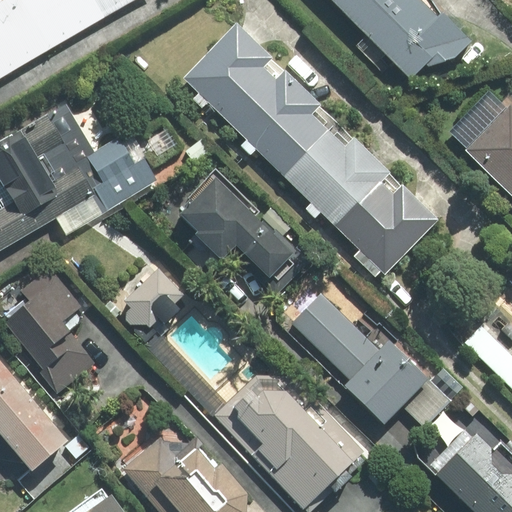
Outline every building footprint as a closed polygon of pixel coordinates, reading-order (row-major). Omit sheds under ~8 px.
[(0,0),(0,71),(120,0),(0,0)] [(321,0),(409,82),(421,69),(448,66),(468,43),(456,35),(459,30),(438,15),(427,0),(321,0)] [(245,159),(254,150),(359,252),(351,260),(376,284),(434,224),(397,188),(389,196),(379,186),(387,177),(333,125),(324,135),(309,120),(318,111),(280,75),(270,85),(258,74),(268,63),(231,26),(180,79),(197,96),(190,103),(200,113),(207,105),(245,142),(236,150),(245,159)] [(63,241),(160,185),(136,143),(125,150),(91,91),(0,143),(0,255),(53,225),(63,241)] [(464,150),(460,154),(511,203),(511,107),(507,103),(496,115),(486,105),(453,140),(464,150)] [(256,215),(212,171),(184,199),(190,205),(175,221),(194,240),(192,242),(216,265),(231,250),(264,283),(288,259),(250,221),(256,215)] [(13,281),(0,290),(0,321),(52,396),(95,366),(71,333),(84,323),(44,267),(17,286),(13,281)] [(171,307),(182,296),(153,267),(111,309),(147,345),(178,314),(171,307)] [(316,288),(287,317),(350,381),(340,390),(378,428),(396,410),(421,435),(450,406),(386,341),(377,350),(316,288)] [(0,368),(0,440),(28,476),(64,447),(0,368)] [(276,372),(218,432),(301,511),(318,511),(368,461),(276,372)] [(179,450),(165,433),(120,470),(153,511),(242,511),(242,497),(193,438),(179,450)] [(511,511),(511,481),(500,482),(487,470),(487,450),(472,436),(434,476),(471,511),(511,511)] [(115,511),(100,492),(72,511),(115,511)]
